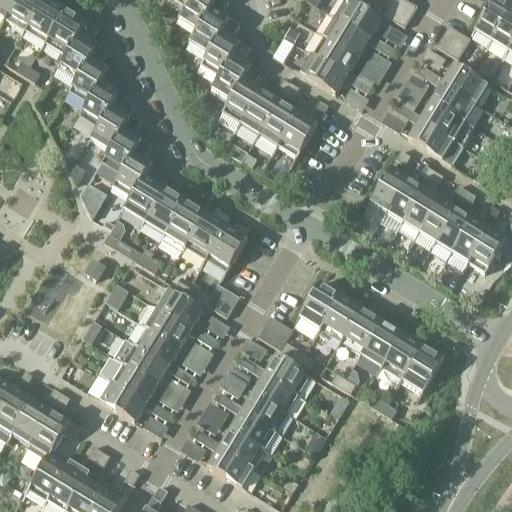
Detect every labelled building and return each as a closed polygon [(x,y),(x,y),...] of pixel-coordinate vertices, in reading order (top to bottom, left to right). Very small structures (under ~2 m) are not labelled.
[(0,0),(0,19),(4,22),(18,0),(0,0)] [(46,1),(44,0),(18,0),(4,22),(14,28),(11,32),(23,39),(25,35),(46,1)] [(169,0),(186,10),(191,0),(169,0)] [(191,0),(186,10),(178,22),(197,33),(217,0),(191,0)] [(219,0),(217,0),(197,33),(189,46),(208,57),(229,23),(222,18),(229,6),(219,0)] [(417,11),(400,0),(394,0),(389,8),(411,21),(417,11)] [(495,0),(474,34),(491,45),(511,10),(495,0)] [(25,35),(45,47),(66,13),(46,1),(25,35)] [(372,39),(381,24),(347,3),(335,22),(368,42),(371,38),(372,39)] [(389,8),(383,18),(405,31),(411,21),(389,8)] [(511,10),(491,45),(508,55),(511,47),(511,10)] [(55,66),(60,69),(68,55),(69,55),(87,26),(66,13),(45,47),(61,57),(55,66)] [(335,22),(324,40),(358,61),(367,47),(378,54),(383,46),(372,39),(371,38),(368,42),(335,22)] [(229,23),(208,57),(200,69),(219,80),(240,46),(233,42),(240,29),(229,23)] [(58,72),(76,83),(77,84),(98,49),(90,45),(98,32),(87,26),(69,55),(68,55),(60,69),(58,72)] [(449,30),(443,40),(464,53),(470,43),(449,30)] [(324,40),(312,59),(346,79),(348,75),(349,76),(358,61),(324,40)] [(458,64),(464,53),(443,40),(436,51),(458,64)] [(251,53),(240,46),(219,80),(211,93),(230,104),(251,70),(243,65),(251,53)] [(390,61),(394,53),(383,46),(378,54),(390,61)] [(109,56),(98,49),(77,84),(76,83),(69,95),(87,107),(88,107),(109,73),(101,68),(109,56)] [(25,81),(30,72),(30,71),(34,65),(25,59),(15,75),(25,81)] [(312,59),(301,78),(335,99),(344,84),(356,91),(360,83),(349,76),(348,75),(346,79),(312,59)] [(462,59),(459,64),(470,70),(473,65),(462,59)] [(444,84),(433,77),(428,85),(439,91),(441,92),(443,88),(476,108),(488,90),(454,68),(444,84)] [(222,116),(241,128),(262,93),(254,89),(262,77),(251,70),(230,104),(222,116)] [(417,77),(428,85),(433,77),(422,70),(417,77)] [(25,81),(35,87),(40,77),(30,72),(25,81)] [(119,79),(109,73),(88,107),(87,107),(79,119),(98,130),(99,131),(120,96),(112,92),(119,79)] [(276,93),(284,98),(291,87),(283,82),(276,93)] [(372,90),(360,83),(356,91),(367,98),(372,90)] [(291,87),(284,98),(292,103),(299,92),(291,87)] [(476,108),(443,88),(441,92),(439,91),(431,106),(465,127),(476,108)] [(241,128),(259,139),(280,105),(262,93),(241,128)] [(99,131),(98,130),(90,142),(109,154),(110,154),(131,120),(123,115),(130,103),(120,96),(99,131)] [(259,139),(278,150),(299,116),(280,105),(259,139)] [(328,110),(320,105),(313,116),(321,121),(328,110)] [(394,114),(406,121),(411,113),(399,106),(394,114)] [(465,127),(431,106),(422,120),(411,113),(406,121),(417,128),(418,129),(420,125),(454,145),(453,146),(462,152),(473,132),(465,127)] [(318,127),(299,116),(278,150),(297,162),(318,127)] [(101,166),(120,177),(141,144),(134,139),(141,126),(131,120),(110,154),(109,154),(101,166)] [(454,145),(420,125),(418,129),(417,128),(408,143),(442,164),(453,146),(454,145)] [(152,150),(141,144),(120,177),(112,190),(131,201),(145,179),(153,167),(144,162),(152,150)] [(410,160),(401,154),(395,164),(405,169),(410,160)] [(76,190),(81,182),(85,174),(68,163),(65,167),(76,190)] [(434,175),(425,169),(420,179),(429,184),(434,175)] [(391,171),(370,206),(386,216),(407,182),(391,171)] [(429,184),(403,226),(419,236),(440,202),(432,197),(436,189),(437,189),(443,180),(434,175),(429,184)] [(137,215),(147,221),(165,192),(145,179),(131,201),(123,213),(134,219),(137,215)] [(407,182),(386,216),(403,226),(429,184),(420,179),(415,186),(407,182)] [(467,195),(458,189),(452,199),(461,204),(467,195)] [(186,204),(165,192),(147,221),(144,226),(165,239),(186,204)] [(467,195),(461,204),(470,209),(476,200),(467,195)] [(84,210),(89,220),(93,223),(103,204),(92,197),(84,210)] [(419,236),(435,246),(456,212),(440,202),(419,236)] [(206,217),(186,204),(165,239),(185,251),(206,217)] [(500,215),(491,209),(485,219),(494,224),(500,215)] [(473,222),(456,212),(435,246),(452,257),(473,222)] [(185,251),(206,264),(227,229),(206,217),(185,251)] [(489,232),(473,222),(452,257),(468,267),(489,232)] [(489,232),(468,267),(485,277),(499,254),(507,259),(511,251),(511,225),(503,241),(489,232)] [(248,242),(227,229),(206,264),(227,276),(248,242)] [(118,243),(108,237),(103,246),(113,252),(118,243)] [(140,257),(135,266),(144,272),(150,263),(140,257)] [(96,283),(95,284),(96,285),(105,270),(104,269),(104,270),(94,264),(94,263),(84,278),(85,278),(86,277),(96,283)] [(160,269),(150,263),(144,272),(154,278),(160,269)] [(181,282),(175,291),(185,297),(191,288),(181,282)] [(193,284),(191,288),(185,297),(195,303),(201,294),(200,293),(202,289),(193,284)] [(320,287),(299,321),(320,334),(341,300),(320,287)] [(218,288),(212,299),(233,312),(239,301),(218,288)] [(193,329),(194,330),(203,315),(169,294),(157,313),(190,333),(193,329)] [(233,312),(212,299),(205,309),(227,322),(233,312)] [(361,312),(341,300),(320,334),(318,338),(327,344),(330,340),(341,346),(361,312)] [(382,325),(361,312),(341,346),(361,359),(382,325)] [(204,336),(194,330),(193,329),(190,333),(157,313),(146,331),(180,352),(189,338),(199,344),(204,336)] [(271,320),(264,331),(286,344),(292,334),(271,320)] [(402,337),(382,325),(361,359),(381,371),(402,337)] [(180,352),(146,331),(134,349),(168,370),(170,366),(171,367),(180,352)] [(286,344),(264,331),(258,341),(280,355),(286,344)] [(204,336),(199,344),(212,352),(217,344),(204,336)] [(402,337),(381,371),(402,384),(423,350),(402,337)] [(170,366),(168,370),(134,349),(123,368),(158,389),(166,375),(177,381),(182,373),(171,367),(170,366)] [(444,362),(423,350),(402,384),(423,397),(444,362)] [(295,352),(290,361),(300,367),(305,358),(295,352)] [(315,364),(305,358),(300,367),(309,373),(315,364)] [(298,399),(310,381),(276,360),(266,375),(255,368),(250,376),(262,382),(263,383),(265,379),(298,399)] [(255,368),(244,361),(239,369),(250,376),(255,368)] [(106,382),(112,386),(145,407),(148,403),(149,404),(158,389),(123,368),(117,364),(117,365),(113,365),(105,378),(106,382)] [(182,373),(177,381),(189,388),(194,381),(182,373)] [(33,380),(25,375),(18,386),(26,391),(33,380)] [(336,377),(331,386),(341,392),(346,383),(336,377)] [(287,418),(298,399),(265,379),(263,383),(262,382),(253,397),(287,418)] [(0,383),(0,415),(14,392),(0,383)] [(356,389),(346,383),(341,392),(350,398),(356,389)] [(148,403),(145,407),(112,386),(100,405),(135,426),(144,411),(154,418),(159,410),(149,404),(148,403)] [(0,443),(6,447),(11,438),(33,403),(14,392),(0,415),(0,443)] [(62,397),(54,392),(47,404),(55,409),(62,397)] [(62,397),(55,409),(63,414),(70,402),(62,397)] [(216,405),(228,412),(233,405),(221,397),(216,405)] [(244,411),(233,405),(228,412),(239,419),(240,420),(242,416),(276,436),(287,418),(253,397),(244,411)] [(377,402),(372,411),(382,417),(387,408),(377,402)] [(33,403),(11,438),(30,449),(51,415),(33,403)] [(397,414),(387,408),(382,417),(391,423),(397,414)] [(171,417),(159,410),(154,418),(166,425),(171,417)] [(63,438),(70,426),(51,415),(30,449),(48,460),(53,455),(63,438)] [(276,436),(242,416),(240,420),(239,419),(230,434),(264,455),(276,436)] [(70,426),(63,438),(72,443),(79,432),(70,426)] [(194,442),(205,449),(210,441),(199,434),(194,442)] [(253,473),(264,455),(230,434),(221,448),(210,441),(205,449),(217,456),(218,456),(220,453),(253,473)] [(102,455),(94,450),(87,462),(95,467),(102,455)] [(253,473),(220,453),(218,456),(217,456),(207,471),(242,492),(253,473)] [(47,505),(71,466),(53,455),(48,460),(28,493),(47,505)] [(102,455),(95,467),(104,472),(111,460),(102,455)] [(71,466),(47,505),(57,511),(67,511),(89,477),(71,466)] [(140,478),(133,474),(131,473),(124,484),(133,489),(140,478)] [(67,511),(93,511),(108,488),(89,477),(67,511)] [(108,488),(93,511),(119,511),(127,500),(108,488)] [(159,490),(152,501),(161,507),(168,495),(159,490)]
